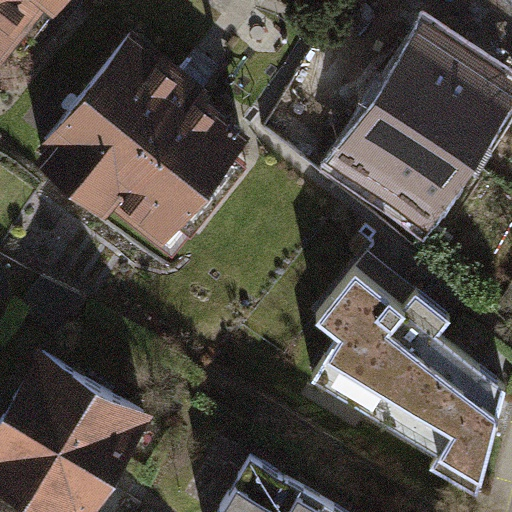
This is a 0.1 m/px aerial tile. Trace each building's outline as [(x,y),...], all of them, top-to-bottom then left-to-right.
[(0,0),(0,66),(51,0),(0,0)] [(510,93),(418,32),(337,153),(429,214),(510,93)] [(205,92),(134,36),(42,153),(111,208),(118,199),(163,234),(242,134),(199,99),(205,92)] [(408,303),(358,263),(318,313),(341,332),(316,375),(442,450),(435,462),(481,490),(508,384),(439,329),(450,314),(419,289),(408,303)] [(87,297),(40,276),(20,310),(64,335),(87,297)] [(93,511),(153,411),(39,344),(0,411),(0,485),(46,511),(93,511)] [(347,511),(254,457),(222,511),(347,511)]
